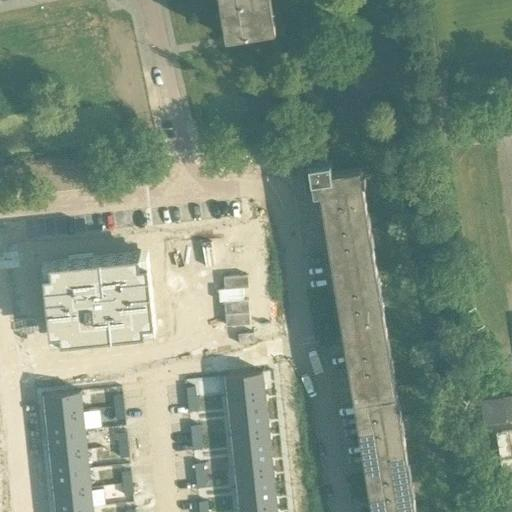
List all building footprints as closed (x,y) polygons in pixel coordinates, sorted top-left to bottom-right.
[(220,0),(227,38),(276,30),(270,0),(220,0)] [(416,511),(360,168),(332,172),(330,161),(309,165),(312,181),(315,193),(317,193),(327,192),(379,511),(416,511)] [(52,271),(45,272),(51,332),(62,330),(63,339),(82,337),(81,328),(90,327),(91,336),(146,330),(145,322),(156,320),(150,261),(142,261),(141,251),(51,260),(52,271)] [(255,342),(254,332),(238,333),(239,344),(255,342)] [(263,371),(226,375),(228,395),(265,391),(263,371)] [(195,386),(187,387),(189,399),(197,398),(195,386)] [(82,390),(45,394),(47,414),(84,410),(82,390)] [(265,391),(228,395),(230,414),(267,410),(265,391)] [(122,394),(114,395),(115,407),(124,406),(122,394)] [(511,397),(480,402),(483,427),(511,422),(511,397)] [(197,398),(189,399),(190,411),(198,410),(197,398)] [(124,406),(115,407),(117,419),(125,418),(124,406)] [(84,410),(47,414),(49,433),(86,429),(84,410)] [(267,410),(230,414),(232,433),(269,429),(267,410)] [(199,425),(191,425),(193,437),(201,437),(199,425)] [(86,429),(49,433),(51,452),(88,448),(86,429)] [(269,429),(232,433),(234,452),(271,448),(269,429)] [(511,430),(495,433),(501,470),(511,468),(511,430)] [(126,432),(118,433),(119,445),(128,444),(126,432)] [(201,437),(193,437),(194,449),(202,449),(201,437)] [(128,444),(119,445),(121,457),(129,456),(128,444)] [(88,448),(51,452),(53,471),(90,468),(88,448)] [(271,448),(234,452),(236,471),(273,468),(271,448)] [(203,463),(195,464),(197,476),(205,475),(203,463)] [(90,468),(53,471),(55,491),(92,487),(90,468)] [(273,468),(236,471),(238,491),(275,487),(273,468)] [(130,470),(122,471),(123,483),(132,482),(130,470)] [(511,511),(511,473),(503,475),(508,511),(511,511)] [(205,475),(197,476),(198,488),(206,487),(205,475)] [(132,482),(123,483),(125,495),(133,494),(132,482)] [(92,487),(55,491),(57,510),(94,506),(92,487)] [(275,487),(238,491),(240,510),(277,506),(275,487)] [(208,511),(207,501),(199,502),(200,511),(208,511)]
